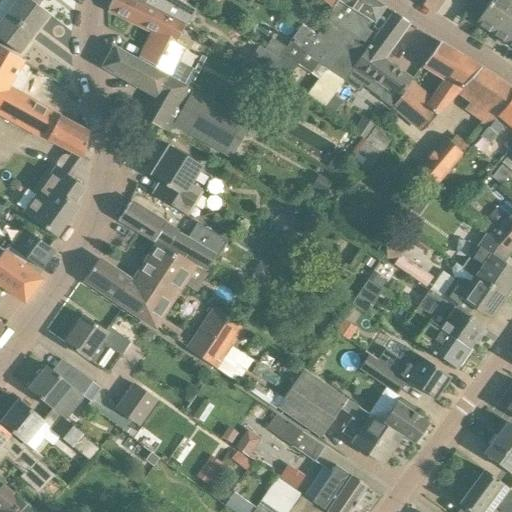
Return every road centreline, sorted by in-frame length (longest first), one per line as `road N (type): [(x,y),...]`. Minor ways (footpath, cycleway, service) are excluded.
road 1 (residential): [(0,368),(57,296),(100,215),(113,126),(94,39),(99,0)]
road 2 (residential): [(403,511),(511,353)]
road 3 (residential): [(511,77),(400,0)]
